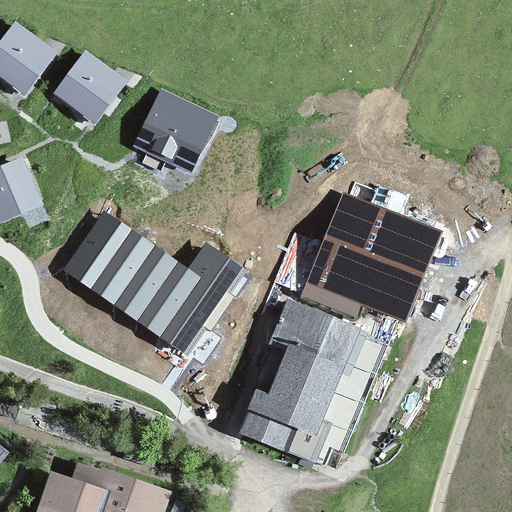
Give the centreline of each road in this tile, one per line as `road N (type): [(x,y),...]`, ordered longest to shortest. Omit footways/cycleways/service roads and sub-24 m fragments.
road 1 (track): [(347,475),(432,327),(511,243)]
road 2 (track): [(0,261),(20,277),(35,320),(59,349),(168,400),(194,433)]
road 3 (track): [(511,261),(437,511)]
road 4 (track): [(0,364),(194,433)]
